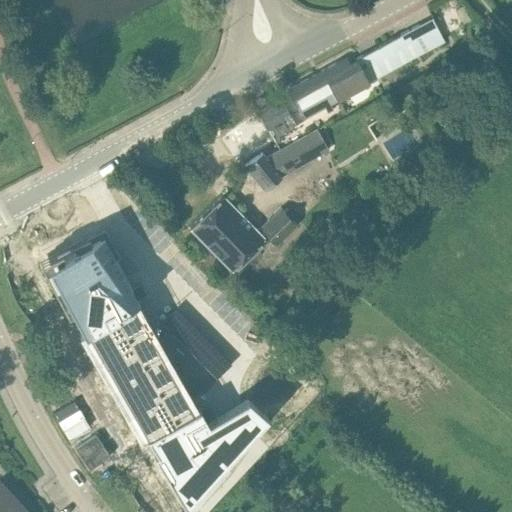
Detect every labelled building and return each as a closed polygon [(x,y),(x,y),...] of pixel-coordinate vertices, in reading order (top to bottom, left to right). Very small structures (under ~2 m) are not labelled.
[(346,57),(314,75),(320,86),(327,83),(337,100),(370,83),(369,81),(412,57),(433,47),(421,24),(400,35),(400,34),(356,58),(349,62),(346,57)] [(305,118),(337,100),(327,83),(320,86),(314,75),(289,89),(305,118)] [(281,99),(258,112),(269,130),(274,139),(288,132),(282,122),(291,117),(281,99)] [(262,152),(243,165),(264,190),(281,176),(329,150),(316,128),(284,146),(284,145),(283,145),(278,147),(279,149),(266,156),(262,152)] [(402,159),(395,164),(400,171),(407,167),(402,159)] [(275,244),(296,224),(280,208),(257,231),(222,196),(190,227),(232,270),(267,236),(275,244)] [(356,198),(352,212),(359,214),(366,216),(369,202),(356,198)] [(359,214),(356,224),(369,228),(371,217),(366,216),(359,214)] [(102,233),(46,263),(84,333),(79,335),(95,363),(139,441),(146,437),(156,453),(153,454),(185,507),(244,440),(246,438),(266,415),(246,397),(217,415),(217,416),(207,422),(199,407),(197,408),(137,302),(138,301),(102,233)] [(0,479),(0,504),(13,494),(0,479)] [(13,494),(0,504),(0,511),(21,511),(26,508),(13,494)]
